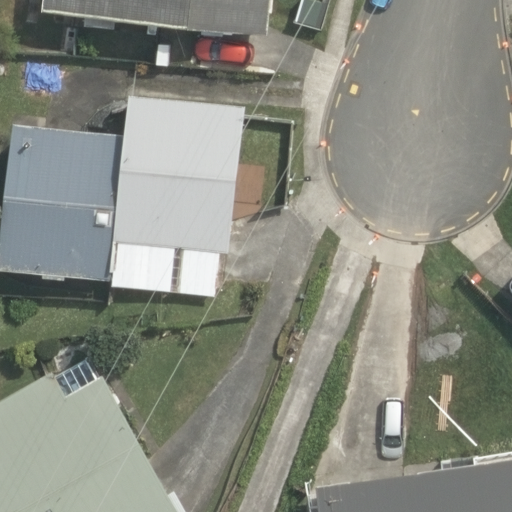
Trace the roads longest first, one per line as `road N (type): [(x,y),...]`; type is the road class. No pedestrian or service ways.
road 1 (unknown): [(418,135),(254,511)]
road 2 (residential): [(435,0),(418,135)]
